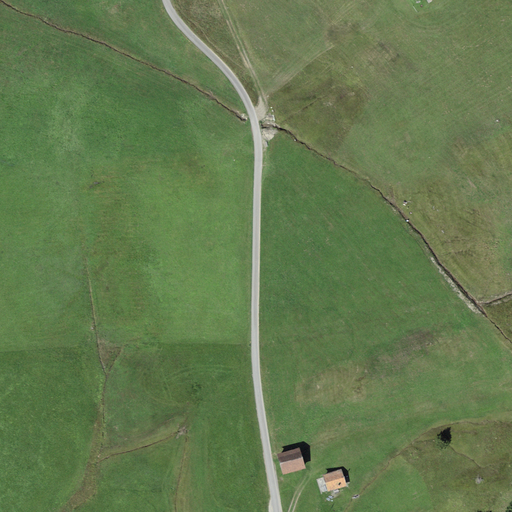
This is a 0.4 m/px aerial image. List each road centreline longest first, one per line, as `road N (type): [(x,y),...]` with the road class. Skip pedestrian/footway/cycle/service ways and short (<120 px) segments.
road 1 (unclassified): [(166,0),(252,111),(254,354),(278,511)]
road 2 (track): [(256,138),(263,99),(221,0)]
